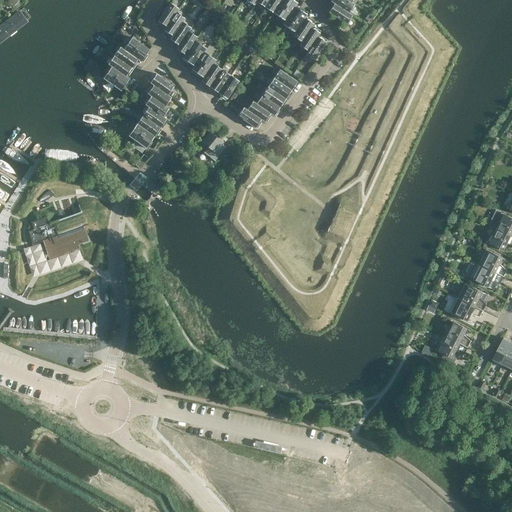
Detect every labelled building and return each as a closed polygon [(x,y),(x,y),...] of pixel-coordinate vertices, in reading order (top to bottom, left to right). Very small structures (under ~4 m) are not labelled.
[(268,0),(264,7),(273,13),(281,0),(268,0)] [(295,6),(297,3),(293,0),(281,0),(273,13),(285,21),(295,6)] [(331,0),(330,1),(334,4),(334,3),(349,13),(355,4),(351,2),(348,0),(331,0)] [(176,12),(178,9),(169,3),(157,20),(166,26),(176,12)] [(334,3),(334,4),(328,12),(346,24),(352,15),(349,13),(334,3)] [(283,24),(295,32),(304,18),(305,18),(307,14),(295,6),(285,21),(283,24)] [(17,9),(0,22),(0,39),(26,20),(17,9)] [(164,30),(172,36),(182,22),(185,18),(176,12),(166,26),(164,30)] [(292,36),(301,41),(301,42),(310,27),(311,27),(313,24),(305,18),(304,18),(295,32),(292,36)] [(191,28),(182,22),(172,36),(170,39),(175,43),(178,45),(188,31),(189,31),(191,28)] [(298,45),(307,51),(317,36),(320,33),(311,27),(310,27),(301,42),(301,41),(298,45)] [(176,49),(184,55),(195,40),(197,37),(189,31),(188,31),(178,45),(176,49)] [(326,42),(317,36),(307,51),(304,54),(305,55),(303,58),(312,63),(326,42)] [(132,37),(123,49),(138,59),(137,60),(141,62),(150,50),(132,37)] [(207,49),(195,40),(184,55),(182,58),(194,67),(204,52),(207,49)] [(132,68),(137,60),(138,59),(123,49),(120,47),(114,55),(132,68)] [(191,70),(203,78),(204,79),(214,63),(214,64),(216,60),(204,52),(194,67),(191,70)] [(108,64),(111,66),(126,76),(132,68),(114,55),(108,64)] [(222,69),(214,64),(214,63),(204,79),(203,78),(201,82),(209,87),(222,69)] [(129,78),(126,76),(111,66),(103,78),(120,91),(129,78)] [(209,87),(218,93),(230,75),(222,69),(209,87)] [(279,69),(273,78),(291,90),(297,81),(279,69)] [(150,82),(154,85),(154,84),(168,94),(174,86),(156,74),(150,82)] [(239,81),(230,75),(218,93),(226,99),(239,81)] [(267,86),(285,98),(291,90),(273,78),(267,86)] [(172,97),(168,94),(154,84),(154,85),(148,93),(151,96),(151,95),(165,105),(166,105),(172,97)] [(267,86),(261,95),(280,107),(285,98),(267,86)] [(145,104),(148,107),(163,117),(169,108),(166,105),(165,105),(151,95),(151,96),(145,104)] [(256,103),(270,113),(274,116),(280,107),(261,95),(256,103)] [(264,122),(270,113),(256,103),(252,101),(247,109),(261,120),(264,122)] [(166,119),(163,117),(148,107),(142,116),(160,128),(166,119)] [(255,128),(261,120),(247,109),(243,107),(237,116),(255,128)] [(142,116),(136,124),(154,137),(160,128),(142,116)] [(154,137),(136,124),(135,123),(132,124),(130,127),(131,129),(132,130),(128,136),(135,141),(131,146),(141,154),(146,148),(154,137)] [(223,145),(227,140),(221,135),(219,139),(210,132),(202,143),(207,147),(203,152),(214,161),(226,147),(223,145)] [(135,165),(139,169),(148,158),(143,155),(135,165)] [(352,216),(339,210),(340,208),(339,207),(326,234),(327,234),(329,231),(342,237),(352,216)] [(29,225),(28,229),(31,230),(28,231),(33,245),(42,242),(44,246),(49,260),(80,249),(79,245),(89,241),(86,234),(98,229),(96,222),(88,225),(85,217),(81,212),(49,223),(47,217),(31,223),(32,227),(29,225)] [(497,229),(511,236),(511,218),(504,214),(497,229)] [(511,236),(497,229),(490,243),(503,250),(506,244),(511,245),(511,236)] [(479,264),(481,266),(504,277),(507,271),(500,264),(503,258),(486,249),(479,264)] [(11,258),(1,258),(0,284),(11,284),(11,258)] [(504,277),(481,266),(474,280),(488,287),(491,281),(500,283),(504,277)] [(460,300),(483,311),(486,304),(486,303),(483,301),(487,294),(468,285),(461,282),(454,296),(460,300)] [(483,311),(460,300),(453,314),(468,321),(471,315),(480,317),(483,311)] [(8,312),(0,324),(0,328),(10,314),(12,315),(13,312),(8,309),(6,311),(8,312)] [(453,321),(446,336),(468,347),(471,341),(464,335),(468,329),(453,321)] [(468,347),(446,336),(438,350),(453,357),(456,351),(465,353),(468,347)] [(511,346),(511,341),(504,338),(493,359),(503,364),(511,346)] [(511,346),(503,364),(511,368),(511,346)]
